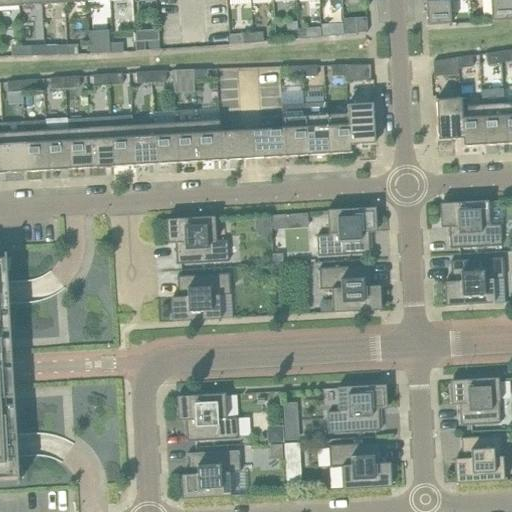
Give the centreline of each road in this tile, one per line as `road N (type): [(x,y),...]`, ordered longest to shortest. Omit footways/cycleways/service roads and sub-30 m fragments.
road 1 (residential): [(148,511),(140,362),(415,345)]
road 2 (residential): [(128,201),(406,185)]
road 3 (residential): [(406,185),(396,0)]
road 4 (residential): [(426,506),(415,345)]
road 5 (residential): [(415,345),(406,185)]
road 6 (residential): [(128,201),(0,208)]
